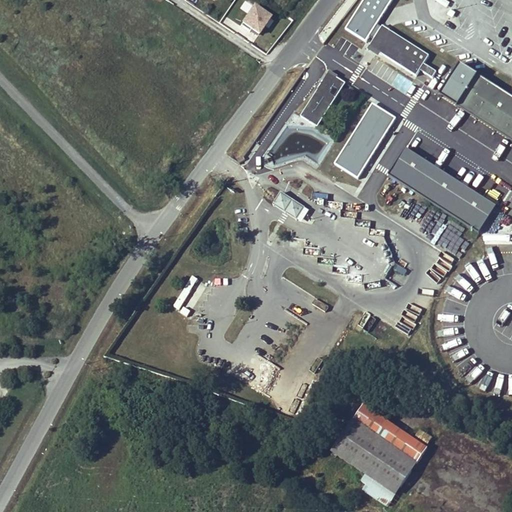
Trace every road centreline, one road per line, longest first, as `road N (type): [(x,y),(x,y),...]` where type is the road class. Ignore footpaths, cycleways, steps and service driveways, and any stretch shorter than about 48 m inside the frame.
road 1 (residential): [(0,503),(154,232)]
road 2 (residential): [(154,232),(328,0)]
road 3 (residential): [(0,80),(154,232)]
